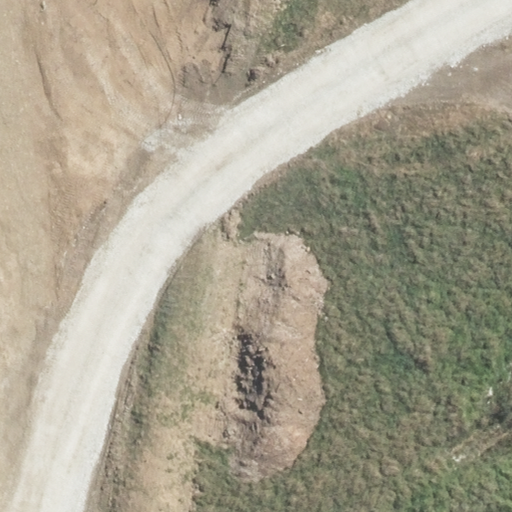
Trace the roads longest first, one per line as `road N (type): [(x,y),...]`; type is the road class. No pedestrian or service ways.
road 1 (unknown): [(511,346),(283,154),(190,0)]
road 2 (unknown): [(283,154),(0,318)]
